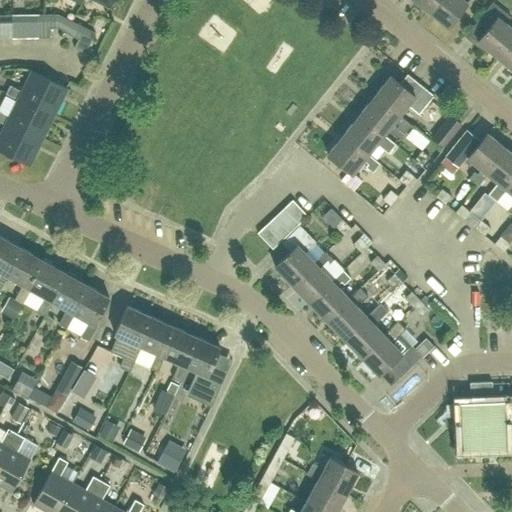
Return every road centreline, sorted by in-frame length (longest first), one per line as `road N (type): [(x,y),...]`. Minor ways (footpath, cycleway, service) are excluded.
road 1 (residential): [(385,439),(260,308),(51,206)]
road 2 (residential): [(51,206),(154,0)]
road 3 (residential): [(511,119),(362,0)]
road 4 (residential): [(385,439),(445,377),(469,363),(511,362)]
